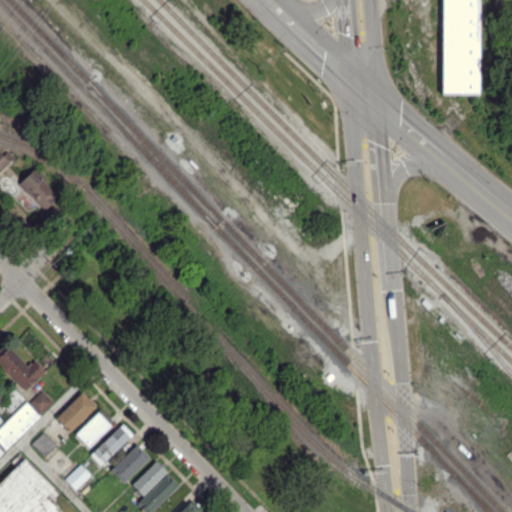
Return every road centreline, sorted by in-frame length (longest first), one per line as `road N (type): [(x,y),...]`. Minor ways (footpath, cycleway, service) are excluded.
road 1 (residential): [(0,260),(244,511)]
road 2 (secondary): [(365,281),(387,511)]
road 3 (secondary): [(408,511),(394,291)]
road 4 (secondary): [(347,80),(365,281)]
road 5 (secondary): [(394,291),(375,103)]
road 6 (residential): [(90,211),(0,295)]
